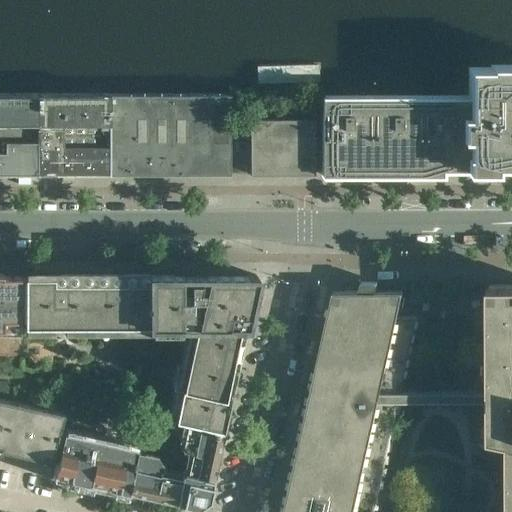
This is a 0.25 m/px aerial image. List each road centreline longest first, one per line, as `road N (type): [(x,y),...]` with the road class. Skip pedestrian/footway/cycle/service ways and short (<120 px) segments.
road 1 (tertiary): [(305,224),(0,225)]
road 2 (residential): [(244,511),(304,260),(305,224)]
road 3 (tertiary): [(511,223),(305,224)]
